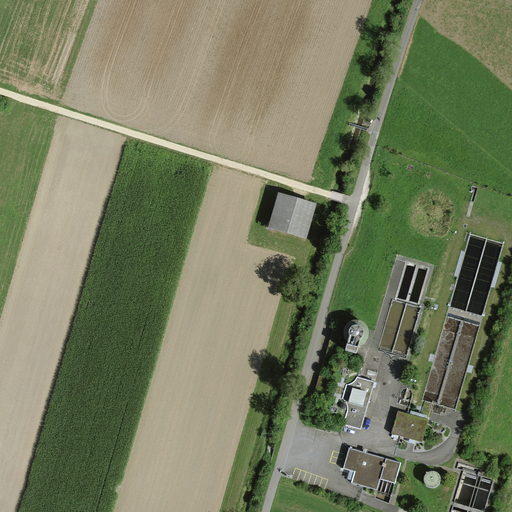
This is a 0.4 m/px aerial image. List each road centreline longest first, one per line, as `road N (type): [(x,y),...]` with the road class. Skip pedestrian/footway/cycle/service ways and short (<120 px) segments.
road 1 (track): [(419,0),(266,511)]
road 2 (track): [(0,92),(356,201)]
